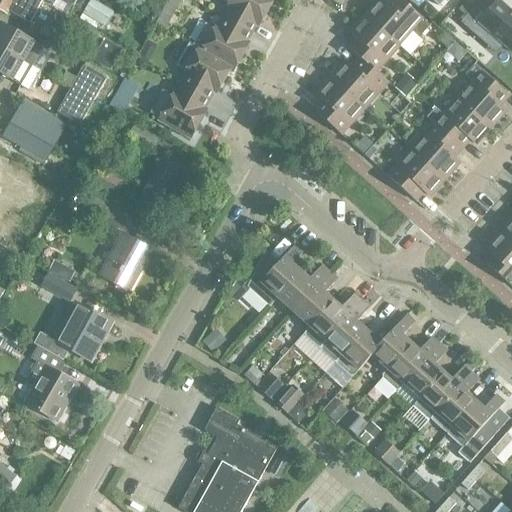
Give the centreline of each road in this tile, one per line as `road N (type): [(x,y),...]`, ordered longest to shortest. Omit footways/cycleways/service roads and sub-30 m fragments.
road 1 (residential): [(264,181),(242,204),(71,511)]
road 2 (residential): [(264,181),(239,136),(312,0)]
road 3 (residential): [(511,139),(408,253),(404,271)]
road 4 (residential): [(404,271),(376,265),(287,188),(264,181)]
road 5 (residential): [(511,360),(404,271)]
